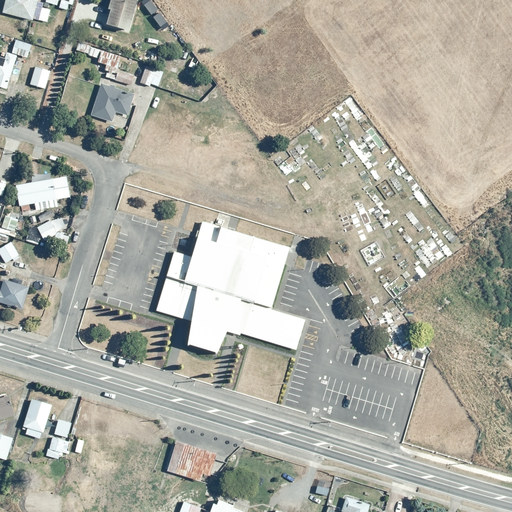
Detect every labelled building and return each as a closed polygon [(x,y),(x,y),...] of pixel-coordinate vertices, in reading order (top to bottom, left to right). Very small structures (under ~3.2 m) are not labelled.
[(7,0),(4,14),(48,23),(51,10),(42,8),(44,2),(39,1),(39,0),(7,0)] [(71,0),(47,0),(47,2),(68,9),(71,0)] [(136,0),(111,0),(106,25),(130,30),(136,0)] [(0,88),(8,91),(17,59),(25,62),(29,48),(21,46),(19,55),(8,52),(6,59),(0,57),(0,88)] [(123,56),(103,51),(88,46),(86,54),(101,58),(100,63),(108,65),(107,70),(118,73),(123,56)] [(153,84),(160,86),(165,71),(147,65),(142,83),(153,86),(153,84)] [(52,70),(35,66),(31,84),(47,89),(52,70)] [(136,77),(119,72),(116,80),(133,85),(136,77)] [(136,105),(133,104),(136,94),(102,84),(93,115),(114,121),(117,114),(127,117),(132,119),(136,105)] [(59,208),(56,180),(18,185),(21,207),(37,204),(38,211),(59,208)] [(21,219),(5,215),(2,228),(18,232),(21,219)] [(37,244),(45,241),(60,234),(54,220),(39,226),(31,230),(37,244)] [(241,333),(297,350),(301,336),(302,332),(306,322),(306,320),(272,309),(272,308),(273,308),(286,263),(290,248),(255,237),(255,236),(254,236),(253,236),(236,231),(236,229),(228,227),(228,229),(224,227),(224,226),(222,226),(222,227),(203,221),(200,231),(199,230),(198,230),(197,233),(196,238),(198,238),(192,257),(175,251),(167,276),(167,279),(157,310),(181,318),(185,319),(192,321),(192,327),(189,344),(191,345),(191,344),(217,352),(217,353),(218,353),(225,337),(228,331),(234,333),(238,335),(241,335),(241,333)] [(21,255),(12,242),(0,249),(0,251),(8,263),(21,255)] [(32,287),(6,280),(3,291),(0,290),(0,302),(26,309),(32,287)] [(0,419),(3,421),(17,416),(11,394),(0,397),(0,419)] [(34,399),(25,427),(28,428),(26,434),(44,440),(54,405),(34,399)] [(74,423),(61,419),(57,434),(70,438),(74,423)] [(15,438),(0,433),(0,457),(8,460),(15,438)] [(72,441),(54,437),(49,456),(60,459),(62,452),(68,454),(72,441)] [(87,441),(80,439),(76,452),(83,454),(87,441)] [(218,454),(179,441),(170,471),(202,481),(205,474),(212,476),(218,454)] [(371,504),(347,497),(343,511),(347,511),(385,511),(384,511),(383,511),(371,511),(369,511),(371,504)] [(243,511),(244,509),(245,506),(231,501),(230,504),(217,500),(216,505),(212,504),(209,511),(243,511)] [(200,511),(202,507),(183,501),(180,511),(200,511)]
